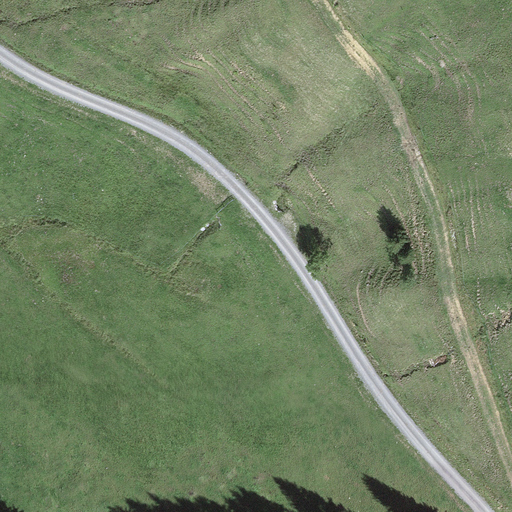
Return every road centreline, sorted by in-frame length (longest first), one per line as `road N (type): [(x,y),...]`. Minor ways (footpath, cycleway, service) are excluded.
road 1 (track): [(0,52),(26,77),(204,157),(234,184),(294,254),(380,390),(485,511)]
road 2 (track): [(511,460),(394,100),(324,0)]
